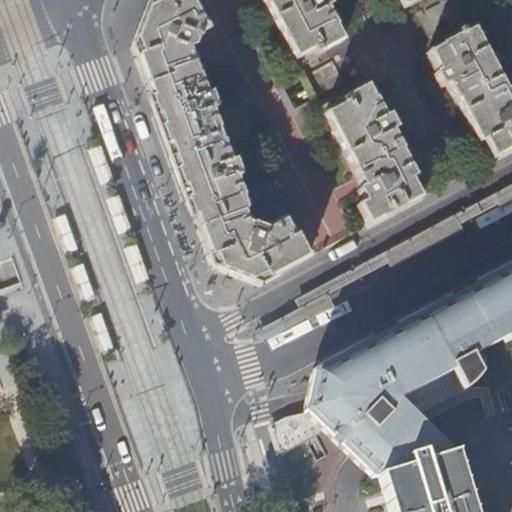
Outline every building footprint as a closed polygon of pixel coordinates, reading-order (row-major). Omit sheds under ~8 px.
[(239,278),(258,285),(262,283),(293,267),(308,259),(286,220),(264,231),(246,224),(244,214),(247,209),(235,178),(238,176),(233,162),(229,163),(211,113),(215,111),(210,96),(206,98),(189,51),(194,49),(194,43),(192,38),(193,37),(195,40),(198,39),(196,36),(205,31),(189,0),(155,0),(151,3),(133,49),(137,62),(149,94),(159,122),(169,151),(179,179),(190,208),(199,234),(210,265),(211,268),(239,278)] [(261,0),(297,65),(342,42),(325,9),(329,7),(325,0),(261,0)] [(397,0),(403,10),(420,0),(397,0)] [(482,142),(492,161),(511,150),(511,108),(472,31),(426,54),(436,74),(434,75),(441,89),(446,87),(477,145),(482,142)] [(333,66),(313,73),(321,95),(341,88),(333,66)] [(357,208),(367,228),(403,208),(420,199),(410,182),(414,180),(390,134),(394,131),(388,118),(383,120),(366,87),(321,111),(361,189),(358,191),(364,204),(357,208)] [(100,151),(87,155),(99,190),(113,185),(100,151)] [(118,200),(105,205),(117,239),(130,234),(118,200)] [(63,216),(51,220),(62,255),(76,250),(63,216)] [(136,249),(122,254),(133,285),(147,280),(136,249)] [(81,265),(69,270),(81,304),(94,300),(81,265)] [(304,417),(320,432),(372,481),(376,479),(406,470),(403,461),(421,456),(423,464),(445,458),(444,452),(407,423),(458,397),(478,377),(468,359),(502,341),(504,344),(511,339),(511,265),(310,371),(308,379),(303,404),(301,413),(304,417)] [(87,319),(99,354),(112,349),(99,315),(87,319)] [(320,432),(304,417),(283,422),(271,428),(278,452),(320,432)] [(470,511),(454,456),(445,458),(423,464),(421,456),(403,461),(406,470),(376,479),(385,511),(470,511)]
